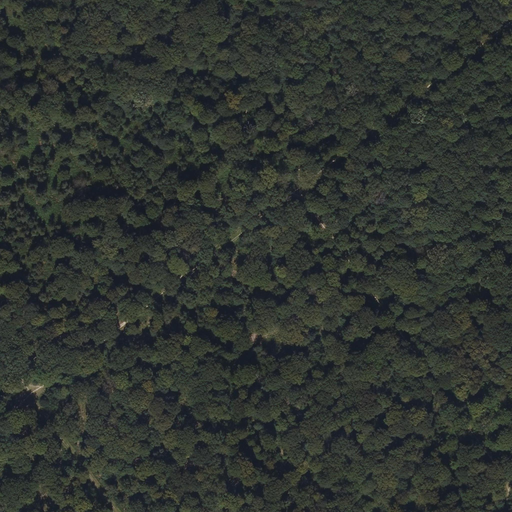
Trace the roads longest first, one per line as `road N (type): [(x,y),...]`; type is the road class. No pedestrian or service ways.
road 1 (track): [(294,189),(487,449),(510,511)]
road 2 (track): [(294,189),(28,399)]
road 3 (track): [(511,22),(294,189)]
road 4 (track): [(115,511),(28,399)]
